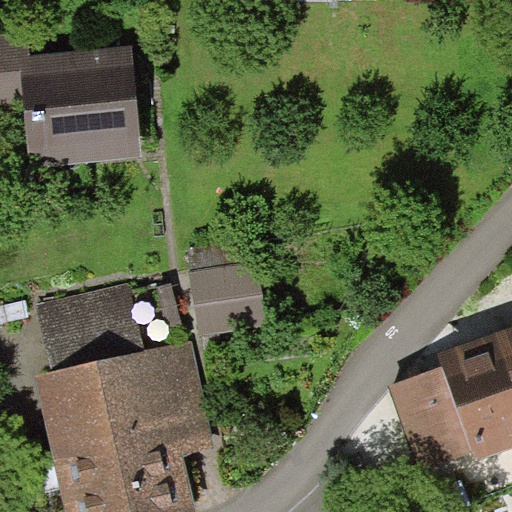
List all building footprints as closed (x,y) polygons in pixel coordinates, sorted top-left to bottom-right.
[(0,112),(25,110),(20,57),(31,56),(28,28),(0,30),(0,112)] [(20,57),(25,110),(30,167),(142,157),(132,47),(31,56),(20,57)] [(187,248),(189,271),(260,264),(258,240),(187,248)] [(260,264),(189,271),(200,336),(268,325),(260,264)] [(53,370),(143,350),(128,281),(38,301),(53,370)] [(511,338),(508,327),(437,352),(442,366),(472,452),(475,460),(511,446),(511,338)] [(53,370),(36,374),(67,511),(195,511),(182,451),(214,444),(191,339),(143,350),(53,370)] [(472,452),(442,366),(388,385),(417,471),(472,452)]
